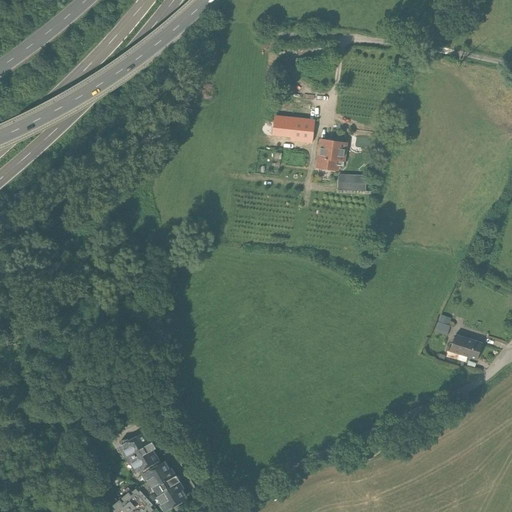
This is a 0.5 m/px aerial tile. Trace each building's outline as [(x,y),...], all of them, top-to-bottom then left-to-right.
[(314,122),(275,117),(273,135),(292,137),(291,140),(311,143),(314,122)] [(375,133),(354,131),(353,137),(353,140),(349,140),(348,148),(354,149),(355,145),(374,147),(375,133)] [(320,140),(316,168),(335,171),(336,166),(343,167),(346,143),(320,140)] [(366,177),(338,176),(337,190),(365,191),(366,177)] [(450,318),(441,314),(438,322),(448,326),(450,318)] [(448,326),(438,322),(435,332),(447,336),(450,326),(448,326)] [(455,335),(449,351),(450,351),(460,354),(459,360),(465,362),(467,356),(477,360),(482,344),(466,339),(457,336),(457,335),(455,335)] [(137,472),(143,474),(161,463),(160,461),(158,460),(152,449),(154,449),(153,449),(156,447),(153,442),(152,441),(149,443),(143,433),(134,438),(134,437),(121,439),(122,445),(121,445),(137,472)] [(154,506),(160,502),(164,510),(172,505),(173,507),(178,502),(178,501),(185,497),(181,491),(183,489),(179,482),(180,481),(176,475),(175,476),(171,468),(169,469),(164,462),(161,463),(143,474),(147,481),(138,487),(154,506)] [(149,511),(155,507),(154,506),(138,487),(132,492),(131,490),(111,507),(115,511),(149,511)]
